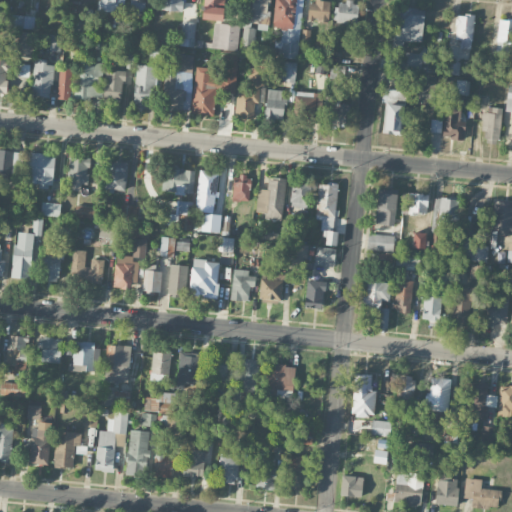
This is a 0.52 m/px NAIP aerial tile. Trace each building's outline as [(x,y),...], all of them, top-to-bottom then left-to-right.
[(122,0),(98,0),(98,10),(121,13),(122,0)] [(144,0),(130,0),(130,15),(144,15),(144,0)] [(182,0),(162,0),(162,10),(182,11),(182,0)] [(223,20),(224,0),(203,0),(203,20),(223,20)] [(251,0),(250,23),(258,23),(258,30),(269,30),(270,0),(251,0)] [(302,0),(274,0),(273,27),(282,28),(281,41),(278,40),(276,57),(298,59),(302,0)] [(308,21),(329,21),(329,1),(309,1),(308,21)] [(336,1),(334,22),(357,23),(359,2),(336,1)] [(423,42),(424,9),(393,8),(391,70),(421,71),(422,53),(403,52),(403,41),(423,42)] [(460,40),(460,48),(473,48),(474,15),(456,14),(455,39),(460,40)] [(19,28),(34,28),(34,16),(19,15),(19,28)] [(497,52),(511,52),(511,19),(498,19),(497,52)] [(180,46),(195,46),(195,22),(181,22),(180,46)] [(237,51),(240,25),(213,22),(210,48),(237,51)] [(34,32),(19,31),(18,57),(33,58),(34,32)] [(62,34),(51,34),(50,51),(61,52),(62,34)] [(191,109),(193,55),(177,55),(177,74),(164,73),(164,98),(166,98),(165,108),(191,109)] [(237,55),(221,55),(220,92),(235,93),(237,55)] [(237,90),(234,118),(253,119),(255,103),(259,103),(260,87),(265,87),(267,59),(250,57),(247,91),(237,90)] [(0,92),(6,93),(7,72),(10,72),(11,60),(0,59),(0,92)] [(47,59),(33,59),(32,96),(52,96),(53,65),(47,65),(47,59)] [(277,80),(295,82),(297,63),(279,61),(277,80)] [(29,76),(30,64),(12,63),(12,75),(29,76)] [(154,108),(156,66),(136,65),(134,108),(154,108)] [(345,65),(331,65),(330,78),(345,79),(345,65)] [(58,99),(70,99),(71,68),(59,68),(58,99)] [(125,70),(105,70),(104,100),(120,101),(121,83),(125,83),(125,70)] [(428,84),(428,79),(417,78),(416,103),(435,103),(435,84),(428,84)] [(402,134),(404,103),(393,102),(393,97),(399,98),(399,89),(383,88),(382,99),(386,99),(384,133),(402,134)] [(282,90),(266,89),(265,120),(284,121),(285,99),(281,99),(282,90)] [(321,92),(295,92),(294,123),(321,123),(321,92)] [(339,104),(339,97),(325,96),(324,117),(328,117),(328,126),(346,126),(347,105),(339,104)] [(463,138),(463,106),(444,106),(444,138),(463,138)] [(501,108),(485,107),(483,143),(499,144),(501,108)] [(21,151),(0,150),(0,179),(8,180),(8,173),(21,173),(21,151)] [(29,152),(25,182),(39,184),(39,188),(50,189),(55,156),(29,152)] [(68,183),(88,184),(89,158),(68,157),(68,183)] [(105,190),(125,190),(126,162),(106,161),(105,190)] [(164,169),(162,193),(193,194),(194,170),(164,169)] [(213,213),(219,172),(200,169),(195,211),(213,213)] [(250,176),(233,176),(233,201),(250,201),(250,176)] [(284,179),(268,178),(267,189),(257,188),(257,212),(265,212),(264,219),(283,219),(284,179)] [(309,183),(292,182),(291,207),(308,208),(309,183)] [(318,183),(315,219),(324,219),(322,244),(336,245),(337,230),(334,230),(338,185),(318,183)] [(375,224),(395,225),(397,194),(377,193),(375,224)] [(428,194),(408,193),(406,212),(427,213),(428,194)] [(434,197),(430,250),(440,251),(443,225),(457,226),(459,199),(434,197)] [(191,231),(193,202),(177,201),(176,213),(180,213),(179,231),(191,231)] [(492,230),(511,230),(511,201),(493,201),(492,230)] [(41,215),(60,216),(60,203),(42,202),(41,215)] [(120,219),(135,221),(136,206),(121,204),(120,219)] [(90,221),(91,206),(75,205),(75,220),(90,221)] [(177,225),(178,215),(165,213),(163,224),(177,225)] [(202,230),(219,232),(220,215),(203,213),(202,230)] [(42,219),(33,218),(33,235),(41,235),(42,219)] [(99,239),(116,240),(117,224),(100,223),(99,239)] [(13,277),(32,278),(33,233),(14,232),(13,277)] [(425,249),(426,232),(413,232),(412,248),(425,249)] [(367,250),(393,252),(394,235),(367,234),(367,250)] [(160,256),(174,256),(175,237),(161,237),(160,256)] [(219,251),(233,252),(233,238),(219,237),(219,251)] [(145,257),(146,239),(134,238),(133,256),(145,257)] [(190,239),(176,239),(176,250),(189,251),(190,239)] [(460,256),(473,257),(473,261),(487,261),(487,244),(460,243),(460,256)] [(308,245),(290,244),(289,258),(308,258),(308,245)] [(314,264),(333,267),(336,249),(317,246),(314,264)] [(60,281),(61,249),(44,248),(43,281),(60,281)] [(86,250),(72,250),(71,281),(102,282),(103,259),(91,259),(91,267),(85,267),(86,250)] [(137,262),(133,262),(133,256),(115,255),(114,288),(136,288),(137,262)] [(217,297),(219,261),(192,260),(190,296),(217,297)] [(160,265),(144,264),(144,291),(159,291),(160,265)] [(167,295),(184,296),(188,265),(170,264),(167,295)] [(255,272),(232,271),(231,299),(249,300),(249,287),(254,287),(255,272)] [(260,301),(282,302),(283,275),(261,274),(260,301)] [(412,312),(413,277),(395,276),(394,312),(412,312)] [(387,328),(389,308),(381,307),(382,301),(389,302),(391,281),(364,279),(362,313),(380,315),(379,327),(387,328)] [(323,308),(324,281),(306,280),(305,308),(323,308)] [(441,296),(423,295),(422,321),(448,322),(449,314),(441,314),(441,296)] [(468,324),(469,296),(453,295),(452,323),(468,324)] [(508,297),(481,296),(480,325),(507,326),(508,297)] [(26,367),(27,336),(7,336),(6,367),(26,367)] [(61,338),(40,337),(39,362),(60,362),(61,338)] [(85,371),(97,371),(98,342),(74,341),(73,365),(85,365),(85,371)] [(130,346),(106,344),(104,382),(128,383),(130,346)] [(170,353),(152,352),(151,381),(169,381),(170,353)] [(200,353),(179,352),(178,385),(199,386),(200,353)] [(257,391),(258,359),(241,358),(241,390),(257,391)] [(294,364),(267,364),(266,395),(293,396),(294,364)] [(375,417),(375,390),(371,390),(371,374),(354,374),(352,416),(375,417)] [(397,399),(413,399),(414,375),(398,375),(397,399)] [(429,393),(425,393),(424,410),(449,411),(450,378),(430,378),(429,393)] [(27,396),(27,383),(1,382),(0,395),(27,396)] [(486,421),(487,406),(496,406),(497,395),(487,395),(487,384),(469,383),(467,420),(486,421)] [(114,391),(114,387),(103,386),(102,405),(113,406),(113,402),(129,403),(130,392),(114,391)] [(498,416),(511,417),(511,409),(511,386),(499,386),(498,416)] [(174,393),(162,393),(161,411),(173,411),(174,393)] [(40,419),(40,405),(27,405),(27,418),(40,419)] [(95,470),(113,472),(115,446),(125,446),(125,440),(117,440),(118,434),(126,435),(128,411),(114,410),(114,419),(108,419),(107,431),(98,430),(95,470)] [(84,426),(97,427),(98,412),(85,411),(84,426)] [(390,436),(391,421),(372,420),(371,435),(390,436)] [(31,463),(49,464),(50,422),(33,421),(31,463)] [(0,460),(12,461),(12,423),(0,422),(0,460)] [(126,475),(147,476),(149,431),(128,430),(126,475)] [(73,468),(74,445),(81,445),(81,432),(55,431),(54,467),(73,468)] [(165,446),(156,445),(153,476),(171,477),(173,457),(164,457),(165,446)] [(183,476),(203,477),(205,450),(185,449),(183,476)] [(238,457),(230,457),(230,451),(220,451),(219,483),(237,483),(238,457)] [(287,489),(303,489),(305,456),(289,455),(287,489)] [(273,488),(275,457),(258,456),(256,487),(273,488)] [(458,480),(451,480),(451,468),(437,468),(436,504),(457,505),(458,480)] [(397,472),(393,501),(421,505),(425,475),(397,472)] [(340,495),(362,496),(363,476),(341,476),(340,495)] [(481,488),(482,479),(465,478),(463,497),(472,498),(471,506),(498,509),(500,490),(481,488)]
